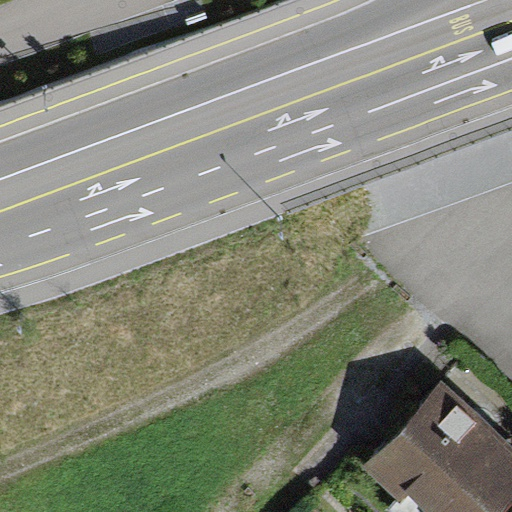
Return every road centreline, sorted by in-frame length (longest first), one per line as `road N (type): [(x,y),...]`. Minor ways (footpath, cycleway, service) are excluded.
road 1 (track): [(0,469),(174,395),(380,268),(444,314),(321,420),(235,511)]
road 2 (primary): [(0,187),(462,0)]
